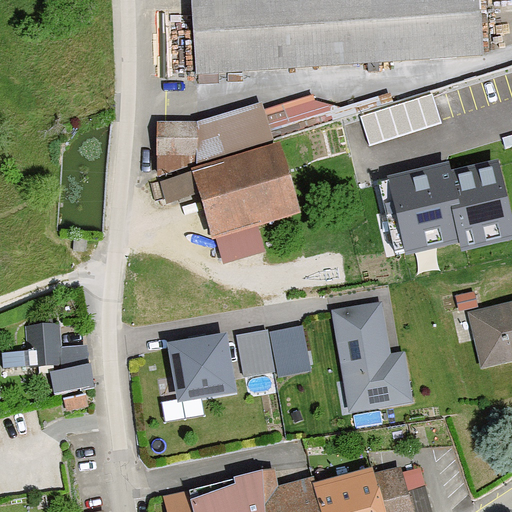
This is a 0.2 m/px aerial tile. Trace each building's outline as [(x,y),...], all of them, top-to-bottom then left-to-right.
[(191,0),(196,75),(484,56),(480,0),(191,0)] [(434,97),(432,90),(392,102),(359,113),(369,146),(442,124),(441,121),(434,97)] [(262,102),(197,122),(157,122),(157,177),(190,167),(191,171),(158,181),(166,206),(198,196),(212,241),(215,240),(223,266),(266,252),(258,226),(301,213),(280,142),(275,143),(274,138),(342,118),(359,113),(392,102),(390,95),(341,110),(315,102),(314,96),(264,112),(262,102)] [(328,188),(359,183),(355,159),(324,164),(328,188)] [(446,162),(387,176),(406,254),(459,242),(462,252),(466,251),(511,240),(511,214),(500,165),(499,159),(451,170),(449,161),(446,162)] [(475,293),(456,298),(459,310),(459,312),(479,307),(475,293)] [(511,302),(480,310),(468,313),(475,340),(482,369),(511,362),(511,302)] [(401,354),(391,356),(383,306),(332,314),(349,415),(413,404),(404,354),(401,354)] [(61,364),(61,370),(50,372),(51,376),(55,395),(59,394),(94,387),(94,384),(90,363),(89,364),(88,348),(62,349),(59,324),(25,327),(27,352),(2,353),(4,368),(29,367),(61,364)] [(277,380),(311,373),(303,328),(286,331),(269,334),(276,374),(277,380)] [(245,380),(276,374),(269,334),(269,332),(251,335),(238,337),(245,380)] [(178,406),(238,396),(236,380),(229,338),(168,348),(178,406)] [(89,409),(86,396),(64,401),(67,413),(89,409)] [(313,483),(320,511),(432,511),(422,470),(403,473),(401,467),(374,473),(372,467),(315,482),(313,483)] [(265,511),(262,470),(164,496),(167,511),(265,511)] [(315,482),(314,476),(312,477),(278,486),(275,471),(262,470),(265,511),(320,511),(313,483),(315,482)]
